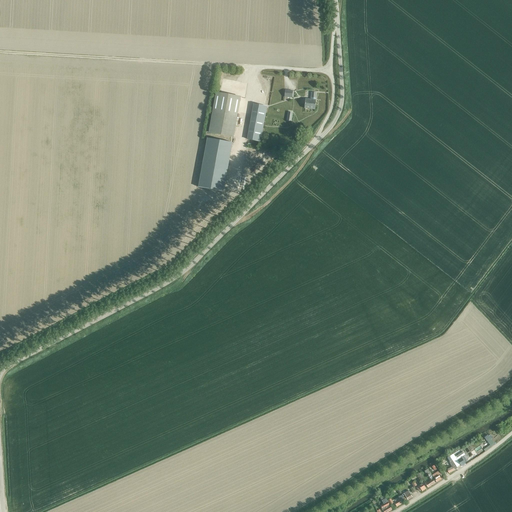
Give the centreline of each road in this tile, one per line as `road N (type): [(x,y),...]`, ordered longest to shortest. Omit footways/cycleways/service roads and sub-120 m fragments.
road 1 (unclassified): [(0,370),(170,284),(318,139),(341,102),(335,0)]
road 2 (unclassified): [(397,511),(511,434)]
